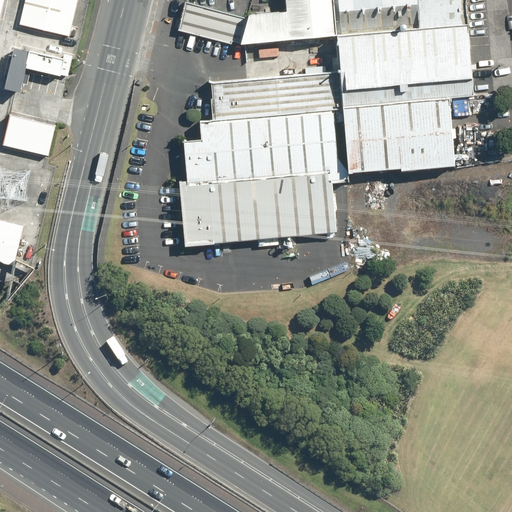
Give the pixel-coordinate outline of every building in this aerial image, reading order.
[(77,0),(25,0),(20,23),(69,35),(77,0)] [(336,32),(333,0),(286,0),(288,9),(250,12),(248,18),(186,2),(178,30),(230,44),(232,40),(242,42),(336,32)] [(333,0),(336,32),(418,26),(415,0),(333,0)] [(415,0),(418,26),(469,22),(467,0),(415,0)] [(418,26),(336,32),(340,70),(343,107),(452,97),(475,95),(469,22),(418,26)] [(72,58),(17,46),(8,86),(23,89),(28,66),(68,75),(72,58)] [(340,70),(214,82),(216,98),(212,98),(215,117),(333,108),(343,107),(340,70)] [(457,164),(452,97),(343,107),(348,171),(402,166),(403,169),(457,164)] [(333,108),(215,117),(202,119),(203,138),(185,139),(190,181),(332,168),(333,180),(349,178),(348,171),(339,154),(333,108)] [(56,125),(12,114),(5,143),(49,154),(56,125)] [(333,180),(332,168),(190,181),(182,181),(187,243),(338,229),(333,180)] [(23,224),(0,218),(0,258),(5,261),(14,262),(23,224)] [(312,286),(350,268),(346,260),(308,278),(312,286)]
